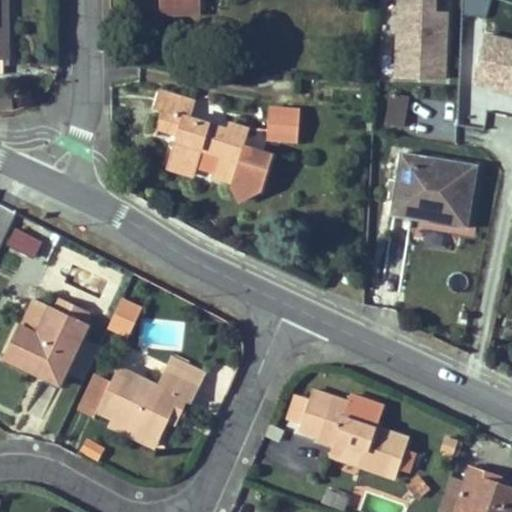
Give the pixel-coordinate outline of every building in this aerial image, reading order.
[(445,77),(447,10),(447,7),(429,6),(429,0),(390,0),(388,75),(445,77)] [(201,13),(201,6),(161,6),(161,14),(201,13)] [(511,37),(484,31),(473,82),(511,90),(511,37)] [(244,146),(250,129),(230,123),(228,130),(190,118),(195,102),(160,91),(154,108),(164,111),(158,127),(178,133),(171,157),(172,158),(196,165),(214,171),(213,176),(233,182),(232,185),(240,200),(255,192),(259,181),(265,183),(273,155),(244,146)] [(403,126),(409,96),(391,93),(385,123),(403,126)] [(13,110),(13,99),(0,98),(0,110),(3,111),(11,110),(13,110)] [(298,141),(300,110),(278,108),(278,113),(270,113),(268,138),(298,141)] [(467,227),(477,166),(402,153),(398,181),(396,192),(392,214),(467,227)] [(193,175),(196,165),(172,158),(169,168),(193,175)] [(396,192),(398,181),(391,180),(389,191),(396,192)] [(261,194),(265,183),(259,181),(255,192),(261,194)] [(35,257),(42,244),(15,230),(8,243),(35,257)] [(353,285),(355,280),(345,276),(343,282),(353,285)] [(60,385),(88,324),(84,321),(88,312),(60,299),(56,308),(51,306),(38,334),(22,326),(19,325),(8,349),(47,367),(43,376),(60,385)] [(38,334),(51,306),(35,299),(22,326),(38,334)] [(126,333),(138,307),(122,300),(110,326),(126,333)] [(47,367),(8,349),(3,358),(43,376),(47,367)] [(190,360),(176,353),(174,357),(189,364),(190,360)] [(169,420),(179,398),(187,401),(192,403),(207,372),(189,364),(174,357),(173,356),(159,386),(119,367),(113,380),(98,410),(116,418),(160,439),(169,420)] [(98,410),(113,380),(97,373),(80,409),(95,416),(98,410)] [(410,438),(377,427),(382,413),(349,402),(313,390),(310,400),(302,423),(300,430),(320,436),(319,440),(334,445),(333,448),(364,459),(362,466),(396,478),(410,438)] [(302,423),(310,400),(296,395),(288,418),(302,423)] [(384,406),(352,395),(349,402),(382,413),(384,406)] [(177,423),(187,401),(179,398),(169,420),(177,423)] [(160,439),(116,418),(113,425),(156,446),(160,439)] [(278,441),(284,430),(270,422),(265,434),(278,441)] [(453,455),(458,441),(448,437),(443,452),(453,455)] [(98,461),(104,447),(86,439),(79,453),(98,461)] [(457,457),(462,442),(458,441),(453,455),(457,457)] [(362,466),(364,459),(333,448),(330,455),(362,466)] [(451,460),(453,455),(443,452),(442,457),(451,460)] [(449,511),(511,511),(511,488),(500,484),(491,481),(493,475),(470,467),(465,481),(451,477),(440,509),(449,511)] [(500,484),(502,478),(493,475),(491,481),(500,484)] [(419,498),(429,489),(418,476),(408,485),(419,498)] [(325,490),(322,504),(344,509),(347,495),(325,490)]
